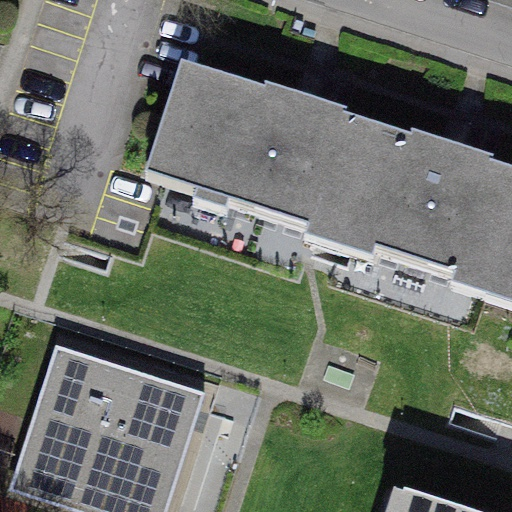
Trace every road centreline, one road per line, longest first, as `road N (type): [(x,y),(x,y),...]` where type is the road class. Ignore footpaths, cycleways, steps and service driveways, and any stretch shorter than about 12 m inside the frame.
road 1 (unknown): [(78,169),(128,0)]
road 2 (residential): [(369,0),(511,46)]
